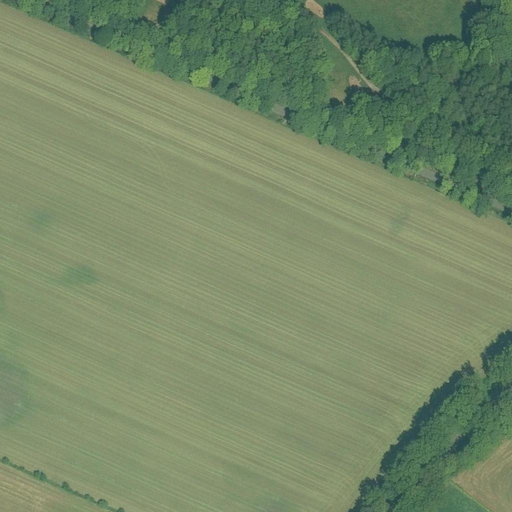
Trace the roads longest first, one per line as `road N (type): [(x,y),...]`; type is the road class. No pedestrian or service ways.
road 1 (unclassified): [(511,210),(22,0)]
road 2 (track): [(259,0),(316,28),(374,91),(396,99),(453,82),(489,0)]
road 3 (unclassified): [(394,511),(511,391)]
